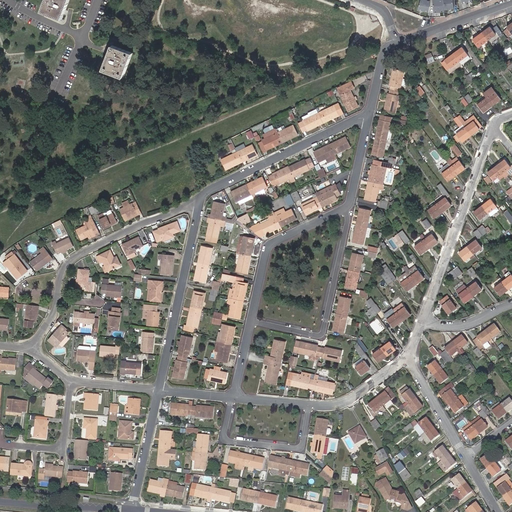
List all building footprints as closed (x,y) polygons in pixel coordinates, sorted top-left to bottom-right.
[(61,15),(66,0),(42,0),(40,7),(61,15)] [(430,1),(425,0),(419,0),(417,10),(429,12),(430,6),(430,1)] [(442,0),(431,0),(433,13),(444,12),(444,10),(442,0)] [(452,0),(442,0),(444,10),(454,9),(452,0)] [(490,26),(481,33),(487,40),(495,34),(490,26)] [(487,40),(481,33),(472,39),(477,47),(487,40)] [(130,48),(110,41),(100,65),(121,73),(130,48)] [(461,47),(453,53),(458,61),(467,54),(461,47)] [(431,53),(425,56),(428,63),(434,60),(431,53)] [(458,61),(453,53),(444,60),(441,62),(446,69),(449,67),(458,61)] [(467,54),(458,61),(461,64),(470,58),(467,54)] [(449,67),(446,69),(449,73),(461,64),(458,61),(449,67)] [(390,90),(398,92),(398,88),(400,88),(401,84),(404,71),(393,69),(389,86),(390,86),(390,90)] [(343,85),(346,92),(349,91),(353,89),(350,82),(343,85)] [(356,106),(349,91),(346,92),(343,85),(336,88),(339,95),(347,111),(356,106)] [(419,87),(416,89),(420,95),(424,93),(419,87)] [(397,95),(398,92),(390,90),(389,93),(388,93),(384,110),(394,113),(397,100),(398,95),(397,95)] [(486,98),(492,106),(501,100),(495,92),(486,98)] [(464,97),(469,104),(473,100),(468,94),(464,97)] [(483,112),(492,106),(486,98),(477,105),(483,112)] [(317,113),(322,123),(338,116),(342,113),(338,104),(333,106),(317,113)] [(309,117),(317,113),(315,109),(307,113),(309,117)] [(306,131),(322,123),(317,113),(309,117),(301,121),(302,121),(297,123),(301,132),(306,130),(306,131)] [(460,117),(458,118),(465,127),(470,135),(482,127),(474,116),(464,123),(460,117)] [(465,127),(458,118),(457,117),(454,119),(460,127),(454,132),(455,132),(456,134),(465,127)] [(386,139),(388,130),(390,122),(379,119),(376,136),(386,139)] [(403,120),(398,119),(398,122),(404,123),(402,129),(404,130),(406,121),(403,120)] [(276,133),(281,143),(297,135),(292,126),(276,133)] [(470,135),(465,127),(456,134),(455,132),(452,134),(456,140),(459,138),(461,141),(470,135)] [(265,151),(281,143),(276,133),(275,129),(271,131),(273,135),(265,139),(261,141),(265,151)] [(273,135),(271,131),(263,135),(265,139),(273,135)] [(384,148),(386,139),(376,136),(372,154),(382,156),(384,148)] [(346,137),(330,144),(334,154),(350,147),(346,137)] [(261,141),(257,143),(262,152),(265,151),(261,141)] [(460,151),(453,141),(449,144),(456,154),(460,151)] [(334,154),(330,144),(314,152),(319,162),(334,154)] [(236,153),(240,162),(256,155),(251,145),(236,153)] [(224,170),(240,162),(236,153),(220,160),(224,170)] [(314,166),(310,157),(305,160),(304,159),(289,167),(293,176),(309,169),(309,168),(314,166)] [(448,164),(451,167),(456,174),(465,168),(459,160),(454,164),(449,158),(446,160),(448,164)] [(368,181),(379,184),(383,167),(386,167),(387,162),(374,159),(373,164),(372,164),(368,181)] [(504,160),(496,166),(502,173),(508,182),(510,180),(506,175),(510,172),(511,174),(511,173),(511,165),(511,166),(510,167),(504,160)] [(436,173),(438,176),(442,173),(451,167),(448,164),(436,173)] [(502,173),(496,166),(487,173),(493,180),(502,173)] [(293,176),(289,167),(273,174),(268,177),(272,184),(277,182),(277,184),(293,176)] [(456,174),(451,167),(442,173),(447,181),(456,174)] [(254,181),(246,184),(251,194),(253,198),(256,196),(254,192),(259,190),(266,187),(262,177),(256,180),(257,181),(254,182),(254,181)] [(378,188),(379,184),(368,181),(365,198),(375,201),(378,188)] [(251,194),(246,184),(230,192),(235,202),(251,194)] [(317,197),(321,207),(337,199),(335,196),(340,193),(336,184),(331,186),(333,189),(321,195),(317,197)] [(438,186),(446,197),(449,195),(446,190),(442,185),(441,184),(438,186)] [(296,191),(290,194),(293,200),(294,201),(300,198),(299,197),(296,191)] [(288,205),(294,203),(293,200),(290,194),(285,197),(288,205)] [(305,214),(321,207),(317,197),(314,198),(301,205),(305,214)] [(446,197),(437,204),(442,211),(451,205),(446,197)] [(491,198),(482,205),(488,213),(497,206),(491,198)] [(388,202),(382,201),(381,200),(380,207),(387,208),(388,202)] [(208,214),(207,218),(209,218),(210,218),(215,219),(220,221),(224,222),(225,218),(221,217),(224,204),(213,201),(210,214),(208,214)] [(119,209),(124,219),(140,212),(137,205),(134,207),(132,203),(129,204),(124,207),(119,209)] [(442,211),(437,204),(428,210),(433,218),(442,211)] [(488,213),(482,205),(474,212),(479,219),(488,213)] [(496,206),(488,213),(490,216),(499,209),(496,206)] [(276,216),(280,226),(296,219),(292,209),(285,212),(283,208),(274,213),(276,216)] [(356,225),(367,227),(371,210),(360,208),(356,225)] [(511,215),(511,216),(507,209),(506,210),(503,212),(508,218),(511,223),(511,221),(511,215)] [(125,221),(141,213),(140,212),(124,219),(125,221)] [(109,222),(110,225),(116,222),(112,214),(105,217),(104,213),(97,216),(102,227),(108,224),(107,223),(109,222)] [(251,222),(248,214),(239,218),(246,224),(251,222)] [(86,225),(94,221),(91,215),(90,216),(89,220),(84,222),(86,225)] [(265,234),(280,226),(276,216),(271,219),(260,224),(260,223),(249,228),(258,236),(264,233),(265,234)] [(209,218),(207,218),(207,221),(209,222),(206,235),(217,238),(220,224),(224,224),(224,222),(220,221),(215,219),(210,218),(209,218)] [(246,225),(242,222),(237,218),(235,221),(240,225),(243,228),(246,225)] [(426,218),(422,221),(427,228),(431,225),(426,218)] [(95,235),(99,233),(94,221),(86,225),(76,229),(80,239),(87,236),(94,233),(95,235)] [(171,234),(172,233),(180,231),(177,222),(159,228),(153,231),(157,240),(162,238),(163,240),(172,237),(171,234)] [(363,244),(367,227),(356,225),(352,242),(363,244)] [(482,225),(477,228),(482,235),(487,231),(482,225)] [(482,235),(477,228),(473,232),(478,238),(482,235)] [(403,230),(398,233),(405,243),(410,240),(403,230)] [(432,234),(423,240),(429,248),(438,241),(432,234)] [(239,254),(250,256),(254,239),(243,236),(239,254)] [(134,250),(135,249),(143,246),(138,237),(122,245),(128,256),(135,252),(134,250)] [(56,254),(72,246),(68,238),(55,243),(55,241),(51,243),(56,254)] [(476,239),(467,246),(473,253),(482,247),(476,239)] [(429,248),(423,240),(414,246),(420,254),(429,248)] [(201,246),(197,263),(208,265),(212,248),(201,246)] [(473,253),(467,246),(459,253),(464,260),(469,256),(472,254),(473,253)] [(42,266),(48,261),(52,259),(44,247),(40,250),(42,253),(30,261),(36,270),(42,266)] [(112,260),(113,259),(109,251),(96,257),(99,264),(103,262),(108,271),(116,267),(112,260)] [(22,272),(23,273),(27,271),(14,254),(13,252),(6,257),(7,259),(3,262),(6,266),(7,266),(17,278),(21,275),(21,274),(22,272)] [(349,270),(359,272),(363,255),(353,252),(349,270)] [(171,275),(173,256),(163,254),(162,259),(161,275),(171,275)] [(246,273),(250,256),(239,254),(236,271),(246,273)] [(208,265),(197,263),(196,270),(197,271),(196,273),(195,272),(193,280),(204,282),(208,265)] [(385,265),(381,267),(384,271),(392,282),(396,279),(385,265)] [(406,272),(409,276),(415,284),(424,277),(418,270),(415,265),(406,272)] [(457,266),(453,269),(458,276),(461,274),(462,273),(457,266)] [(472,267),(467,270),(472,276),(476,273),(472,267)] [(453,269),(448,273),(452,280),(458,275),(453,269)] [(79,279),(78,279),(77,287),(85,288),(85,289),(85,291),(89,291),(90,283),(88,282),(89,271),(79,270),(78,275),(79,275),(79,279)] [(356,289),(359,272),(349,270),(345,287),(356,289)] [(384,271),(380,274),(388,285),(392,282),(384,271)] [(234,281),(235,276),(229,275),(222,273),(221,278),(234,281)] [(503,281),(508,289),(511,285),(511,275),(503,281)] [(406,290),(415,284),(409,276),(401,283),(406,290)] [(77,287),(78,279),(76,279),(75,288),(85,289),(85,288),(77,287)] [(152,282),(153,281),(148,280),(148,288),(152,288),(150,301),(161,301),(162,292),(162,291),(161,290),(161,283),(152,282)] [(163,282),(153,281),(152,282),(161,283),(161,290),(162,291),(163,282)] [(232,299),(243,301),(247,284),(236,281),(234,290),(232,290),(230,289),(228,298),(229,298),(232,299)] [(467,288),(473,295),(482,289),(476,281),(467,288)] [(500,295),(508,289),(503,281),(494,288),(500,295)] [(115,286),(102,285),(102,293),(107,293),(107,296),(120,297),(121,286),(115,286)] [(0,296),(8,297),(8,288),(0,287),(0,296)] [(465,302),(473,295),(467,288),(459,294),(465,302)] [(194,291),(190,308),(200,311),(204,293),(194,291)] [(337,313),(347,316),(351,299),(341,296),(337,313)] [(448,314),(456,308),(447,296),(439,301),(448,314)] [(239,318),(243,301),(232,299),(229,298),(227,303),(231,304),(228,316),(239,318)] [(371,298),(367,300),(367,301),(372,307),(376,314),(381,310),(376,304),(371,298)] [(402,303),(394,309),(396,313),(404,307),(402,303)] [(39,309),(39,305),(27,304),(25,320),(25,325),(33,326),(34,321),(36,321),(36,315),(37,309),(39,309)] [(158,327),(159,319),(159,317),(159,311),(158,311),(158,306),(144,304),(144,309),(149,310),(147,325),(158,327)] [(112,325),(111,329),(118,330),(119,321),(120,321),(121,313),(120,312),(121,309),(113,307),(112,311),(109,311),(109,316),(110,316),(108,325),(112,325)] [(368,311),(363,314),(367,320),(376,314),(372,307),(369,309),(367,310),(368,311)] [(396,313),(402,320),(410,314),(405,307),(404,307),(396,313)] [(200,311),(190,308),(186,325),(185,331),(192,332),(193,327),(197,328),(200,311)] [(394,309),(385,316),(387,320),(396,313),(394,309)] [(88,313),(85,313),(74,311),(73,321),(84,322),(94,323),(95,314),(88,313)] [(343,333),(347,316),(337,313),(333,331),(343,333)] [(393,327),(402,320),(396,313),(387,320),(393,327)] [(0,328),(8,329),(9,319),(0,317),(0,328)] [(495,324),(486,331),(491,338),(501,331),(495,324)] [(220,342),(231,345),(235,327),(224,325),(222,333),(220,342)] [(63,333),(58,328),(55,332),(56,333),(53,336),(52,336),(48,340),(56,347),(68,333),(65,330),(63,333)] [(491,338),(486,331),(477,337),(483,345),(487,341),(491,338)] [(143,332),(143,336),(141,351),(152,352),(154,338),(153,337),(153,333),(143,332)] [(179,352),(178,356),(186,358),(187,354),(188,355),(192,337),(181,335),(180,343),(179,345),(177,352),(179,352)] [(462,335),(454,342),(459,349),(467,343),(462,335)] [(477,337),(474,340),(480,348),(483,346),(486,349),(490,345),(487,341),(483,345),(477,337)] [(358,338),(357,343),(364,352),(368,350),(358,338)] [(271,360),(279,362),(280,359),(281,359),(285,342),(274,339),(271,357),(265,355),(264,359),(271,360)] [(388,339),(379,345),(381,348),(390,342),(388,339)] [(390,342),(381,348),(387,355),(395,349),(390,341),(390,342)] [(227,361),(231,345),(220,342),(218,351),(216,359),(227,361)] [(317,346),(300,342),(298,352),(310,355),(310,359),(314,359),(315,355),(319,356),(321,348),(317,347),(317,346)] [(459,349),(454,342),(444,349),(450,356),(459,349)] [(365,354),(357,343),(355,350),(361,357),(364,361),(355,367),(361,374),(370,368),(364,360),(368,358),(365,354)] [(107,356),(115,357),(115,353),(119,354),(120,345),(116,345),(115,347),(100,345),(99,355),(107,356)] [(433,346),(429,349),(435,356),(438,354),(433,346)] [(321,348),(319,356),(322,357),(322,358),(339,362),(342,351),(324,347),(324,348),(321,348)] [(478,347),(473,351),(478,357),(483,354),(478,347)] [(387,355),(381,348),(373,354),(378,362),(387,355)] [(78,349),(77,360),(89,360),(88,367),(94,368),(95,351),(90,350),(89,350),(78,349)] [(446,351),(440,355),(447,365),(453,360),(450,356),(446,351)] [(0,368),(15,370),(16,360),(8,359),(1,358),(1,356),(0,355),(0,368)] [(186,358),(178,356),(177,360),(176,360),(174,366),(174,369),(172,376),(183,379),(187,362),(185,362),(186,358)] [(264,359),(264,363),(269,364),(265,381),(276,383),(280,366),(278,366),(279,362),(271,360),(264,359)] [(124,373),(140,374),(141,364),(126,362),(126,361),(121,360),(119,373),(124,373)] [(427,366),(434,375),(441,369),(434,361),(427,366)] [(46,380),(46,381),(34,371),(35,370),(32,368),(33,366),(29,362),(24,368),(23,374),(25,376),(24,377),(33,384),(39,389),(43,384),(47,388),(52,382),(48,378),(46,380)] [(207,369),(207,370),(205,378),(205,379),(225,383),(227,373),(220,371),(215,370),(207,369)] [(441,369),(434,375),(440,384),(448,378),(441,369)] [(34,371),(46,381),(46,380),(35,370),(34,371)] [(308,387),(312,388),(313,380),(310,379),(311,374),(302,372),(301,375),(301,376),(288,373),(286,383),(291,384),(308,388),(308,387)] [(313,380),(312,388),(315,389),(315,390),(332,394),(334,383),(326,381),(317,379),(318,375),(315,375),(313,380)] [(31,385),(33,384),(24,377),(23,378),(31,385)] [(443,395),(449,404),(457,398),(450,390),(454,387),(451,383),(443,389),(446,393),(443,395)] [(380,396),(377,398),(383,405),(391,398),(395,395),(388,385),(383,389),(385,391),(382,394),(380,395),(380,396)] [(454,387),(450,390),(457,398),(460,396),(454,387)] [(408,404),(416,398),(409,389),(402,395),(408,404)] [(443,389),(439,392),(449,405),(449,404),(443,395),(446,393),(443,389)] [(55,406),(56,394),(46,393),(44,414),(54,415),(54,409),(55,406)] [(87,401),(87,409),(97,409),(98,394),(85,393),(84,397),(87,397),(87,401)] [(137,406),(139,407),(140,399),(129,398),(128,406),(128,414),(136,415),(137,406)] [(383,405),(377,398),(368,405),(374,412),(383,405)] [(423,407),(416,398),(408,404),(405,407),(411,415),(423,407)] [(457,398),(449,404),(456,412),(464,407),(457,398)] [(511,400),(510,398),(501,405),(507,412),(511,408),(511,400)] [(16,410),(21,410),(25,410),(26,401),(8,399),(7,410),(16,411),(16,410)] [(191,415),(192,407),(188,406),(188,405),(171,403),(170,414),(187,416),(187,415),(191,415)] [(483,404),(480,406),(483,410),(487,415),(490,413),(483,404)] [(507,412),(501,405),(492,412),(498,419),(507,412)] [(195,407),(192,407),(191,415),(195,415),(195,416),(212,418),(213,407),(196,406),(195,407)] [(483,410),(479,413),(484,420),(488,417),(487,415),(483,410)] [(84,418),(83,427),(87,427),(86,437),(95,438),(97,419),(84,418)] [(425,432),(432,426),(426,418),(418,424),(419,424),(425,432)] [(44,438),(46,421),(36,419),(34,437),(44,438)] [(120,419),(118,437),(133,438),(133,431),(131,430),(132,420),(120,419)] [(314,436),(325,438),(325,434),(325,433),(326,428),(327,421),(317,419),(314,436)] [(375,419),(370,423),(374,431),(380,426),(375,419)] [(473,426),(479,434),(487,427),(482,419),(473,426)] [(410,423),(404,428),(407,432),(414,427),(410,423)] [(425,432),(419,424),(414,428),(420,436),(425,432)] [(471,424),(463,430),(464,433),(473,426),(471,424)] [(348,431),(354,442),(364,436),(359,425),(348,431)] [(470,440),(479,434),(473,426),(464,433),(470,440)] [(160,431),(159,448),(169,449),(170,446),(171,432),(160,431)] [(196,449),(196,452),(206,453),(207,445),(206,445),(206,442),(207,443),(208,436),(198,434),(196,449)] [(322,455),(325,438),(314,436),(313,443),(312,444),(312,446),(311,453),(317,454),(322,455)] [(87,440),(76,439),(75,452),(76,452),(76,459),(85,460),(87,440)] [(441,460),(449,454),(442,446),(435,452),(441,460)] [(114,447),(113,458),(113,460),(120,461),(120,458),(127,459),(127,456),(131,456),(132,449),(114,447)] [(169,449),(159,448),(157,465),(168,466),(169,449)] [(378,454),(382,461),(388,458),(383,449),(377,453),(378,454)] [(236,464),(244,466),(247,455),(239,453),(239,454),(236,454),(236,453),(229,451),(227,462),(236,464)] [(196,452),(195,461),(194,469),(205,470),(205,463),(204,463),(204,461),(206,461),(206,453),(196,452)] [(480,459),(486,468),(494,462),(488,453),(480,459)] [(456,463),(449,454),(441,460),(448,468),(448,469),(456,463)] [(0,468),(4,468),(4,466),(9,466),(9,457),(0,455),(0,468)] [(247,455),(244,466),(249,467),(251,467),(253,468),(262,469),(264,459),(257,457),(257,458),(254,458),(254,457),(247,455)] [(286,471),(289,472),(292,461),(284,460),(282,459),(275,457),(272,468),(280,470),(279,475),(285,476),(286,474),(286,471)] [(441,460),(438,463),(444,471),(448,468),(441,460)] [(24,464),(11,463),(11,474),(31,476),(31,465),(31,464),(31,463),(31,462),(30,462),(30,461),(29,461),(28,461),(27,461),(26,461),(25,461),(25,462),(24,463),(24,464)] [(292,461),(289,472),(307,476),(309,465),(292,461)] [(386,462),(374,469),(378,475),(384,472),(387,475),(392,472),(388,466),(386,462)] [(494,462),(486,468),(493,477),(501,471),(494,462)] [(398,468),(396,470),(398,473),(405,468),(400,463),(398,465),(399,466),(397,467),(398,468)] [(43,475),(61,477),(62,467),(52,466),(44,465),(44,469),(39,468),(38,478),(43,478),(43,475)] [(332,479),(333,473),(327,467),(323,471),(332,479)] [(358,469),(352,468),(349,483),(355,484),(358,469)] [(405,468),(398,473),(401,478),(408,473),(405,468)] [(72,472),(68,471),(67,482),(71,482),(71,481),(87,483),(87,472),(82,472),(79,472),(72,471),(72,472)] [(323,471),(320,475),(330,484),(331,484),(332,479),(323,471)] [(120,491),(121,473),(111,472),(109,490),(120,491)] [(408,473),(401,478),(403,481),(410,476),(408,473)] [(451,479),(458,488),(465,483),(459,474),(451,479)] [(498,487),(497,488),(503,496),(511,491),(505,482),(508,479),(509,479),(505,474),(495,483),(498,487)] [(378,488),(384,498),(385,497),(386,498),(387,498),(389,498),(389,499),(396,501),(400,502),(402,505),(408,502),(403,495),(401,496),(398,495),(397,493),(391,491),(384,478),(376,483),(376,484),(375,487),(378,488)] [(168,481),(168,479),(163,479),(162,482),(150,480),(148,490),(161,493),(160,496),(164,497),(165,494),(167,483),(168,481)] [(167,483),(165,494),(182,498),(184,487),(176,485),(167,483)] [(465,483),(458,488),(462,493),(465,497),(472,492),(465,483)] [(207,497),(211,498),(213,489),(196,485),(194,494),(207,497)] [(240,499),(258,503),(260,492),(243,488),(240,499)] [(213,489),(211,498),(228,502),(229,501),(229,498),(230,494),(230,493),(216,490),(213,489)] [(348,510),(351,490),(347,489),(346,497),(338,496),(336,508),(348,510)] [(511,503),(511,492),(511,491),(503,496),(510,505),(511,503)] [(260,492),(258,503),(275,507),(277,496),(260,492)] [(462,493),(456,497),(460,501),(465,497),(462,493)] [(286,507),(303,511),(305,500),(288,496),(286,507)] [(359,498),(356,511),(364,511),(366,504),(367,505),(368,499),(359,498)] [(305,500),(303,511),(308,511),(320,511),(323,504),(305,500)] [(411,509),(408,502),(402,505),(401,509),(407,511),(411,509)] [(469,509),(470,511),(480,511),(482,511),(475,502),(468,508),(469,509)]
